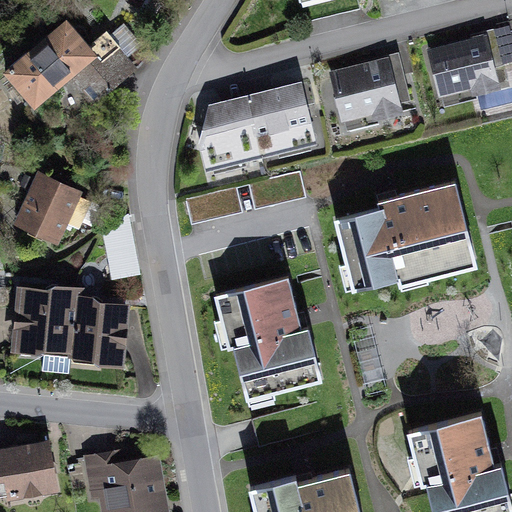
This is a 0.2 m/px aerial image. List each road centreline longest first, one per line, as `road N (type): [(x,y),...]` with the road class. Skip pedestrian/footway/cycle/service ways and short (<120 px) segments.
road 1 (residential): [(185,422),(148,202),(187,63)]
road 2 (residential): [(187,63),(487,0)]
road 3 (residential): [(185,422),(0,405)]
